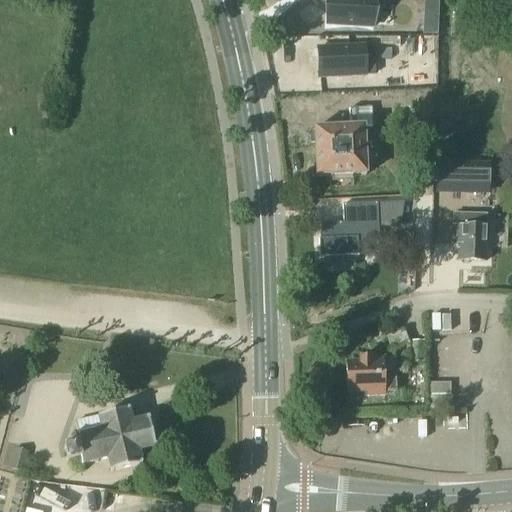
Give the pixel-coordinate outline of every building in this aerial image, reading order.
[(326,0),(325,26),(372,29),(373,6),(388,7),(388,0),(326,0)] [(488,0),(487,12),(511,16),(511,15),(511,2),(497,0),(488,0)] [(423,2),(422,14),(437,14),(437,2),(423,2)] [(317,50),(318,80),(363,78),(362,48),(317,50)] [(368,108),(328,110),(329,131),(312,132),(312,136),(308,136),(309,145),(313,145),(314,180),(364,177),(362,130),(382,129),(381,107),(368,108)] [(434,195),(473,196),(487,196),(488,168),(474,168),(435,167),(434,195)] [(319,241),(317,241),(318,260),(322,259),(353,258),(378,257),(377,230),(376,205),(341,206),(342,224),(318,226),(319,241)] [(458,263),(484,264),(485,230),(484,230),(484,217),(451,216),(451,229),(450,229),(450,245),(458,246),(458,263)] [(397,240),(386,240),(386,251),(397,251),(397,240)] [(422,344),(409,344),(410,364),(422,364),(422,344)] [(358,365),(344,366),(345,393),(364,392),(364,396),(383,396),(383,394),(394,394),(393,362),(382,362),(382,360),(369,361),(369,359),(358,360),(358,365)] [(427,384),(428,397),(449,397),(449,384),(445,384),(427,384)] [(449,408),(449,397),(428,397),(428,409),(445,408),(449,408)] [(130,424),(127,411),(103,417),(74,424),(77,437),(73,436),(70,441),(72,447),(63,449),(66,463),(78,460),(80,468),(107,462),(110,474),(140,467),(137,455),(154,451),(147,420),(130,424)] [(26,454),(14,450),(9,470),(21,473),(26,454)]
